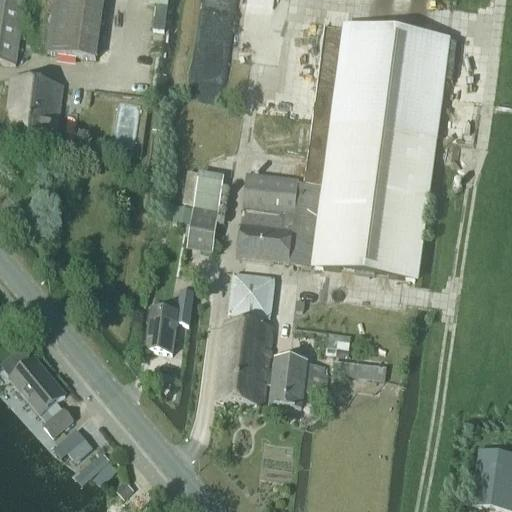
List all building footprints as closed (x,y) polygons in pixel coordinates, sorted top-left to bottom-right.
[(0,0),(0,66),(16,69),(25,0),(0,0)] [(54,0),(47,58),(96,65),(104,0),(54,0)] [(326,201),(317,271),(417,285),(425,224),(433,163),(435,143),(448,44),(348,31),(335,130),(326,201)] [(53,153),(61,91),(61,88),(11,83),(4,148),(53,153)] [(188,177),(183,209),(193,211),(186,256),(213,260),(224,189),(197,185),(198,179),(188,177)] [(312,270),(316,238),(314,238),(318,201),(319,192),(297,189),(298,186),(246,180),(237,261),(312,270)] [(270,326),(274,283),(232,278),(227,321),(270,326)] [(190,287),(181,285),(180,296),(189,297),(190,287)] [(189,297),(180,296),(177,316),(177,320),(176,328),(185,329),(188,329),(192,297),(190,297),(189,297)] [(149,325),(145,356),(172,360),(176,328),(177,320),(151,316),(151,314),(150,314),(148,325),(149,325)] [(264,411),(273,332),(224,326),(215,405),(264,411)] [(34,363),(8,385),(46,430),(43,432),(52,442),(72,425),(64,415),(63,416),(56,408),(65,400),(53,385),(51,387),(44,379),(46,377),(34,363)] [(325,401),(328,379),(322,379),(323,371),(307,369),(307,366),(275,363),(269,412),(301,416),(303,398),(325,401)] [(334,367),(333,379),(386,387),(387,373),(358,370),(334,367)] [(511,511),(511,459),(479,455),(471,510),(488,511),(511,511)] [(75,456),(68,462),(68,467),(74,473),(75,472),(83,465),(75,456)] [(123,485),(116,493),(126,503),(133,495),(123,485)]
